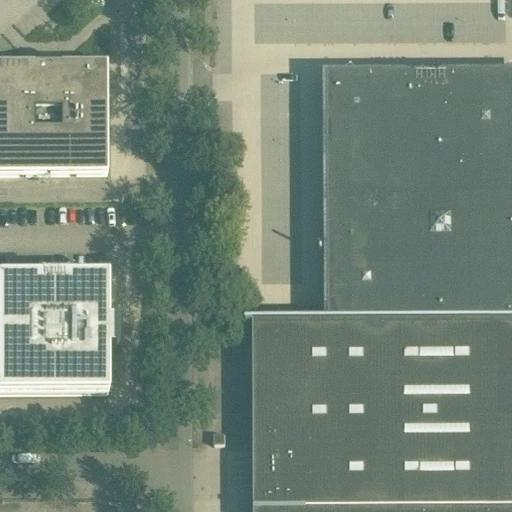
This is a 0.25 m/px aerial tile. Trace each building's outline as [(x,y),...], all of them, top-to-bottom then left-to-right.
[(0,178),(14,179),(106,178),(105,67),(59,67),(52,59),(41,59),(33,67),(0,67),(0,178)] [(511,511),(511,79),(328,81),(329,325),(246,325),(246,328),(253,328),(254,511),(511,511)] [(276,261),(268,269),(289,289),(297,280),(276,261)] [(0,279),(0,397),(106,397),(107,352),(113,345),(107,339),(107,337),(113,331),(107,325),(106,279),(0,279)] [(213,449),(224,450),(224,439),(213,438),(213,449)]
